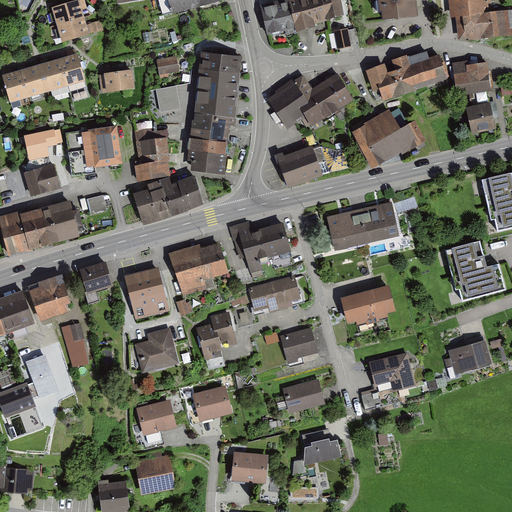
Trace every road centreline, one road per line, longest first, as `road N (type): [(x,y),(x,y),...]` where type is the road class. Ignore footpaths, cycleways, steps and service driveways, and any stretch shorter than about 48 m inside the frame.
road 1 (secondary): [(251,207),(0,280)]
road 2 (residential): [(511,60),(431,44),(259,69)]
road 3 (secondary): [(511,147),(292,197)]
road 4 (residential): [(292,197),(348,406)]
road 5 (unclassified): [(251,207),(262,130),(259,69)]
road 6 (unknown): [(166,229),(183,300),(167,314),(126,322)]
